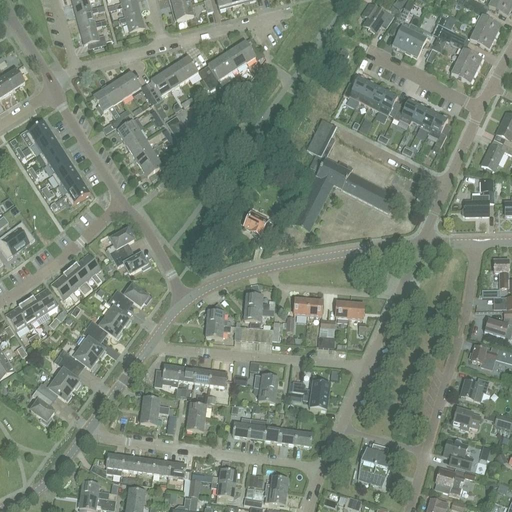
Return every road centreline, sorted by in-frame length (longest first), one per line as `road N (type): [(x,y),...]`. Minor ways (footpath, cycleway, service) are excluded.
road 1 (residential): [(323,468),(85,435)]
road 2 (residential): [(367,366),(147,347)]
road 3 (residential): [(426,452),(469,293),(473,243)]
road 4 (residential): [(0,301),(54,265),(122,201)]
road 5 (residential): [(420,245),(480,107)]
road 6 (residential): [(272,267),(420,245)]
road 7 (residential): [(367,366),(420,245)]
road 8 (residential): [(122,201),(54,90)]
road 9 (residential): [(480,107),(368,51)]
road 10 (residential): [(279,15),(163,46)]
road 11 (residential): [(379,294),(280,286),(272,267)]
